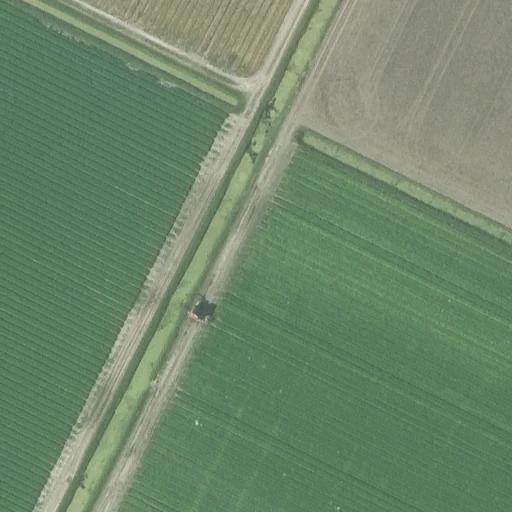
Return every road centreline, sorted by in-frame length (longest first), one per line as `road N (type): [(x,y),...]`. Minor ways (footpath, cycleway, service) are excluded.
road 1 (track): [(68,0),(255,96),(48,511)]
road 2 (track): [(98,511),(350,0)]
